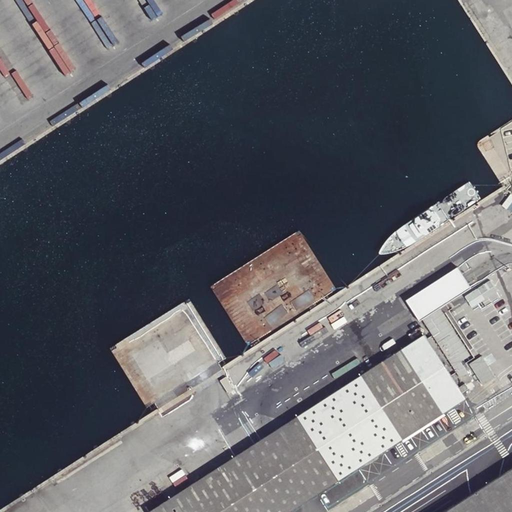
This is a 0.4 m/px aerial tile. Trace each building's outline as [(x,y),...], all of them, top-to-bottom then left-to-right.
[(423,319),(420,313),(426,309),(429,315),(472,287),(465,277),(458,266),(407,300),(413,311),(420,321),(423,319)] [(426,309),(420,313),(423,319),(461,377),(468,372),(462,362),(471,356),(441,309),(430,316),(429,315),(426,309)] [(466,383),(460,387),(426,334),(149,511),(290,511),(467,398),(464,392),(470,388),(466,383)] [(482,384),(495,377),(483,355),(470,362),(482,384)] [(511,511),(511,473),(451,511),(511,511)]
